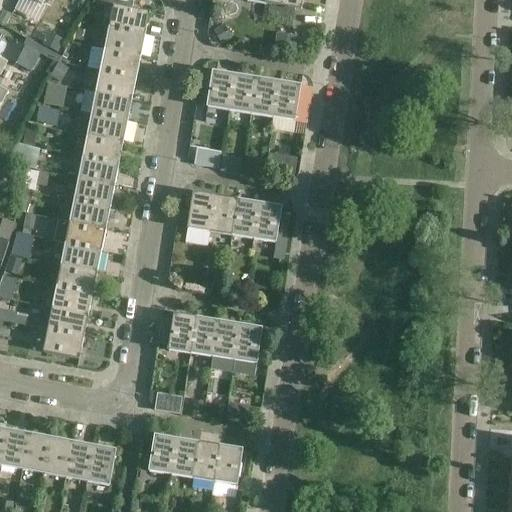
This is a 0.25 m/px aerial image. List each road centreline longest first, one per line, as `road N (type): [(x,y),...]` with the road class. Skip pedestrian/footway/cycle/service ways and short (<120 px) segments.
road 1 (residential): [(0,386),(96,404),(117,399),(128,383),(181,54),(182,0)]
road 2 (residential): [(271,511),(349,0)]
road 3 (residential): [(461,511),(477,168)]
road 4 (residential): [(477,168),(486,0)]
